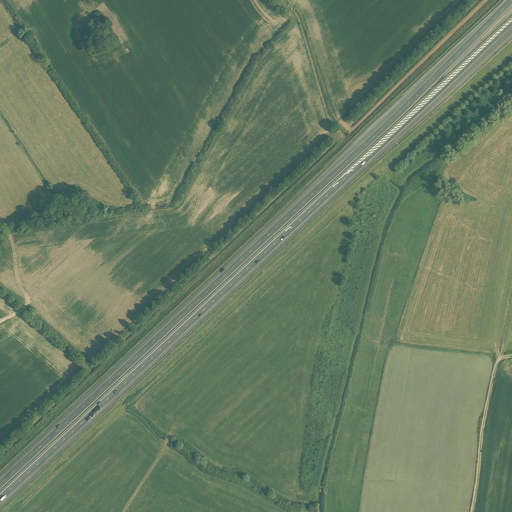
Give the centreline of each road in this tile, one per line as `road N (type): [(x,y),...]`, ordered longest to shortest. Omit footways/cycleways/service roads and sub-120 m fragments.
road 1 (motorway): [(511,0),(0,483)]
road 2 (motorway): [(0,500),(511,23)]
road 3 (track): [(511,356),(499,357),(471,511)]
road 4 (track): [(277,0),(297,26),(327,122)]
